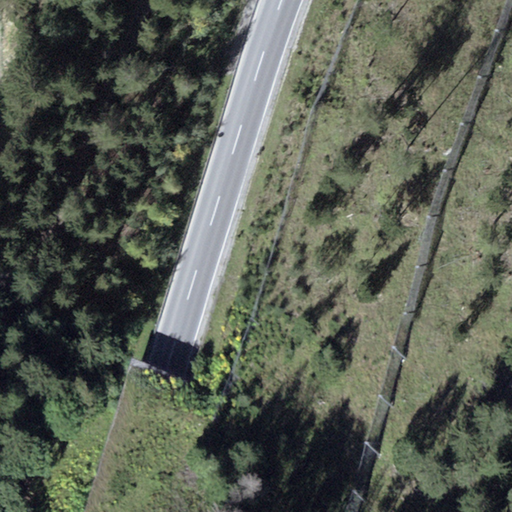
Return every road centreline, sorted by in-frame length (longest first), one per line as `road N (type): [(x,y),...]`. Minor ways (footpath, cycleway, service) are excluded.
road 1 (primary): [(277,0),(110,511)]
road 2 (track): [(0,291),(46,238),(155,0)]
